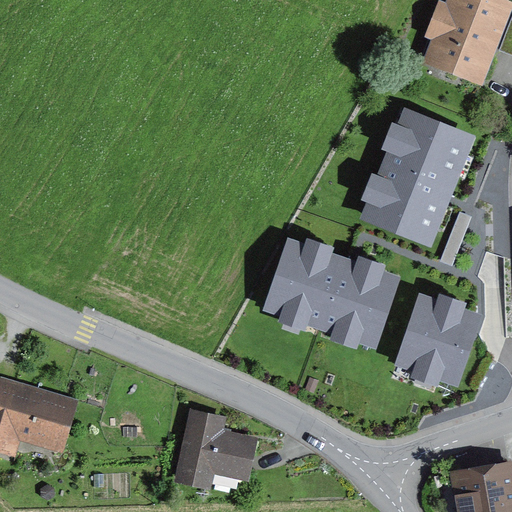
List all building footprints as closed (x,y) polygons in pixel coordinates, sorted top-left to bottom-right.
[(442,9),(438,21),(492,41),(505,7),(487,0),(454,0),(450,11),(442,9)] [(478,76),(492,41),(438,21),(433,33),(440,36),(432,58),(478,76)] [(511,23),(502,49),(511,52),(511,23)] [(442,202),(418,192),(428,167),(452,176),(468,137),(409,114),(402,130),(407,132),(399,152),(394,150),(382,180),(387,182),(379,203),(374,201),(368,217),(427,241),(442,202)] [(358,335),(374,341),(395,281),(355,267),(347,292),(321,283),(329,258),(289,245),(269,305),(285,310),(287,306),(308,313),(306,318),(337,328),(339,323),(359,331),(358,335)] [(456,379),(469,340),(456,335),(464,314),(421,300),(400,360),(418,366),(419,361),(440,368),(438,373),(456,379)] [(58,443),(69,406),(0,385),(0,447),(9,450),(15,430),(58,443)] [(244,472),(245,475),(252,441),(211,432),(214,418),(194,414),(180,478),(207,484),(211,465),(244,472)] [(458,477),(463,511),(511,511),(511,482),(510,468),(458,477)]
